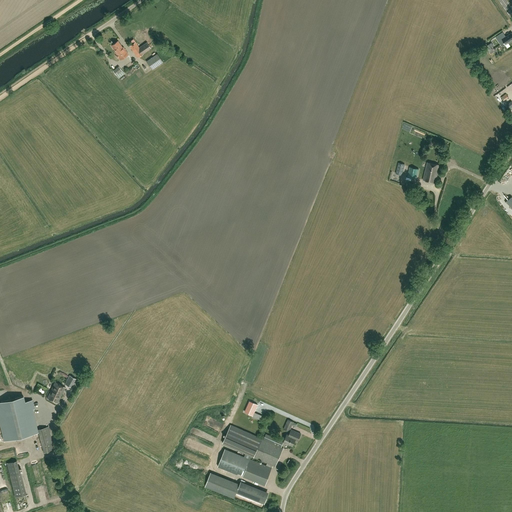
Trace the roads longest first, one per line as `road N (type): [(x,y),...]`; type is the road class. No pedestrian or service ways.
road 1 (unclassified): [(281,511),(291,483),(511,151)]
road 2 (track): [(53,433),(135,308),(167,274)]
